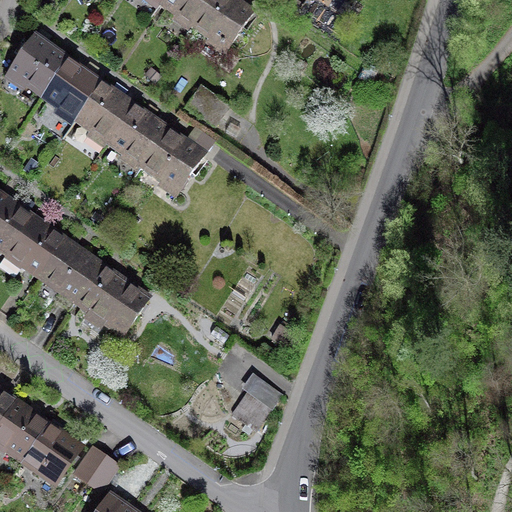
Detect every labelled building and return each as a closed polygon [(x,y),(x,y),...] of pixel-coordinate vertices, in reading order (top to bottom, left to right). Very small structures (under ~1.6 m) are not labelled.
[(188,29),(190,26),(207,0),(157,0),(156,2),(174,13),(171,18),(188,29)] [(224,50),(255,7),(244,0),(207,0),(190,26),(224,50)] [(23,85),(37,95),(65,53),(67,51),(50,40),(33,28),(1,75),(21,88),(23,85)] [(66,122),(69,117),(97,75),(98,75),(83,65),(65,53),(37,95),(54,106),(50,111),(66,122)] [(100,145),(102,141),(131,99),(131,98),(115,87),(97,75),(69,117),(86,129),(83,134),(100,145)] [(198,83),(183,106),(214,126),(229,103),(198,83)] [(117,157),(134,168),(136,166),(165,122),(148,110),(131,99),(102,141),(119,153),(117,157)] [(186,135),(165,122),(136,166),(159,181),(156,185),(175,197),(207,149),(186,135)] [(0,250),(7,255),(32,218),(16,207),(0,195),(0,250)] [(23,266),(40,278),(65,241),(49,230),(32,218),(7,255),(8,255),(8,254),(24,265),(23,266)] [(77,304),(102,267),(84,254),(65,241),(40,278),(77,304)] [(124,337),(149,300),(126,283),(102,267),(77,304),(90,313),(91,312),(106,322),(105,323),(124,337)] [(253,375),(243,389),(247,392),(236,408),(259,424),(270,408),(272,410),(282,395),(269,386),(253,375)] [(0,424),(15,402),(0,391),(0,424)] [(6,450),(23,462),(48,425),(32,414),(15,402),(0,424),(0,442),(7,448),(6,450)] [(56,485),(82,449),(65,437),(48,425),(23,462),(56,485)] [(93,449),(75,475),(88,484),(106,458),(99,453),(93,449)] [(106,458),(88,484),(100,493),(119,467),(112,462),(106,458)] [(131,511),(109,496),(98,511),(131,511)]
